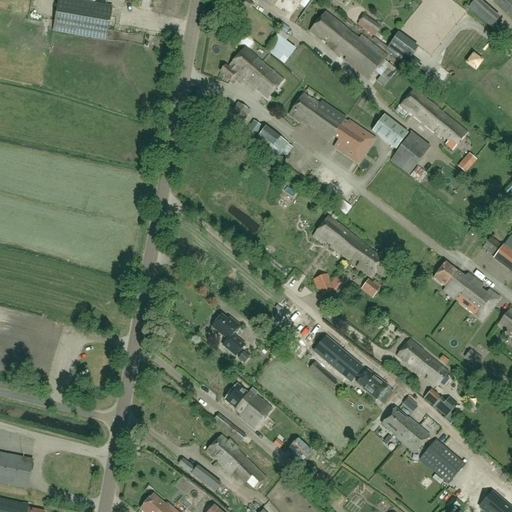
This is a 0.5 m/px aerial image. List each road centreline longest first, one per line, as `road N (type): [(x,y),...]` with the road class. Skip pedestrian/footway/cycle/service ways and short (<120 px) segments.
road 1 (tertiary): [(121,420),(197,0)]
road 2 (unknown): [(49,403),(68,330),(133,352)]
road 3 (unclassified): [(0,392),(121,420)]
